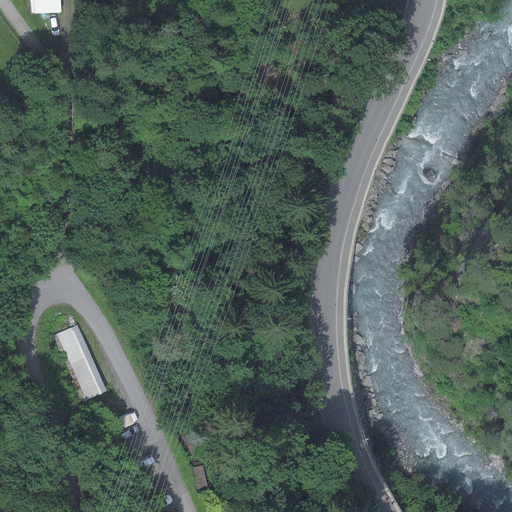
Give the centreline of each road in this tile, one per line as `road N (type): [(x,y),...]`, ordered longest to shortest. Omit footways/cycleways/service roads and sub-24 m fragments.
road 1 (unclassified): [(420,0),(334,223),(324,284),(331,401),(374,511)]
road 2 (residential): [(186,511),(100,326),(76,294),(59,288),(32,303),(26,334),(65,468),(69,511)]
